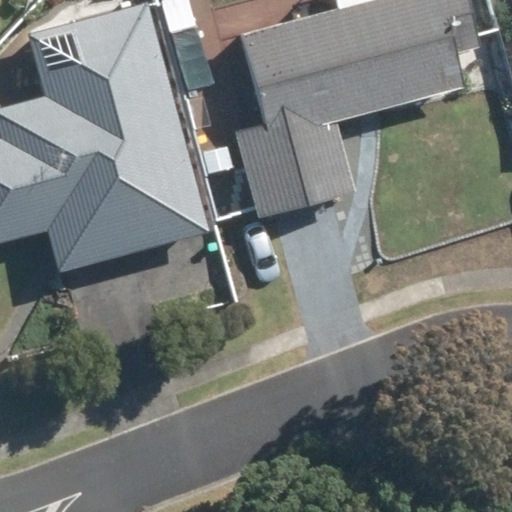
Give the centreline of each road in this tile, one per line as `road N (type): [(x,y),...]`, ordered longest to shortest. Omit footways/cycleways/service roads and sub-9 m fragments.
road 1 (residential): [(164,441),(480,343),(511,341)]
road 2 (residential): [(0,497),(164,441)]
